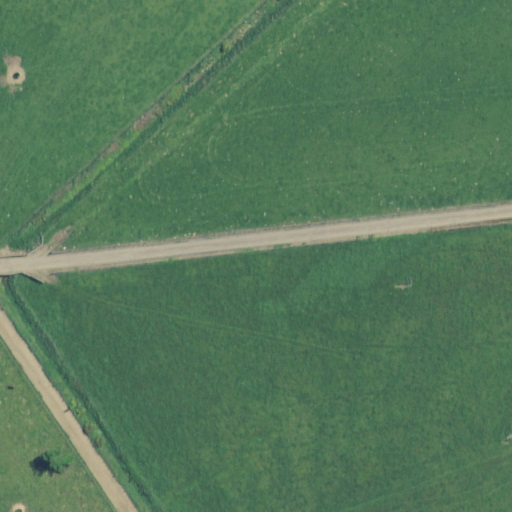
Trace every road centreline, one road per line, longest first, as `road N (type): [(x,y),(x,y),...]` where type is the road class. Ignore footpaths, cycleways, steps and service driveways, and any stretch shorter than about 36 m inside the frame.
road 1 (track): [(511,214),(0,267)]
road 2 (track): [(141,511),(0,312)]
